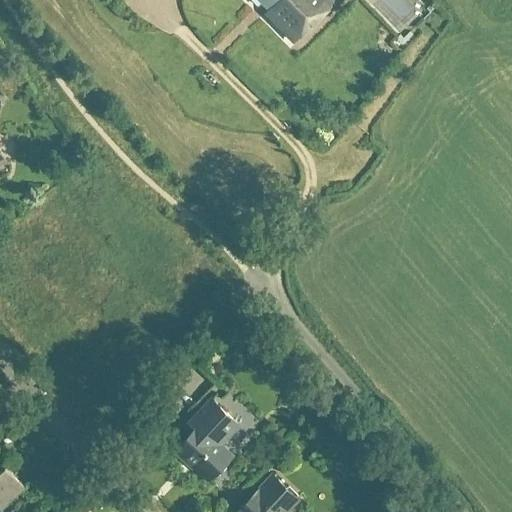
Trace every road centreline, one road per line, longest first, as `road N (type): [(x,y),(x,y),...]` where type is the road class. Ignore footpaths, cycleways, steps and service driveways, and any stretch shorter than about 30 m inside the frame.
road 1 (track): [(459,511),(253,279)]
road 2 (residential): [(107,474),(253,279)]
road 3 (unclassified): [(0,355),(107,474)]
